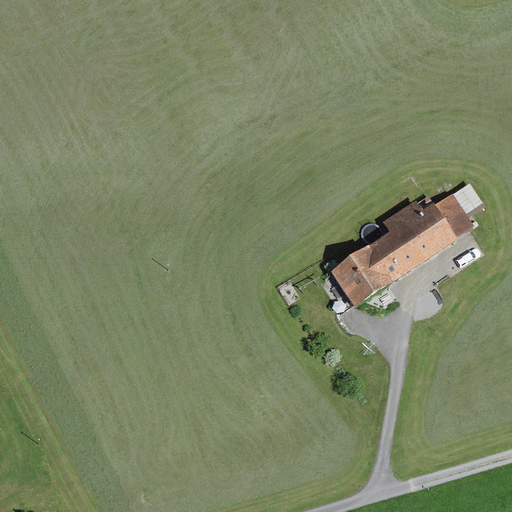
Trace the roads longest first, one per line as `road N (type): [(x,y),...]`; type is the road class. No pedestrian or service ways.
road 1 (track): [(374,497),(418,291)]
road 2 (track): [(323,511),(511,455)]
